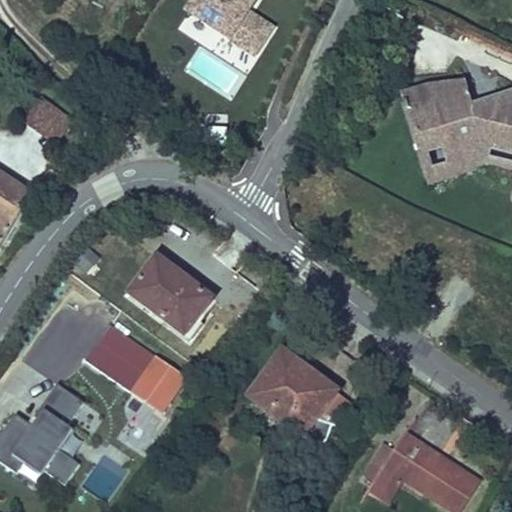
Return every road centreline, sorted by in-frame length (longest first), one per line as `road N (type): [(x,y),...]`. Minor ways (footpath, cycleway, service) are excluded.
road 1 (tertiary): [(245,217),(511,416)]
road 2 (tertiary): [(0,308),(51,231),(108,186),(162,176),(245,217)]
road 3 (unclassified): [(350,0),(245,217)]
